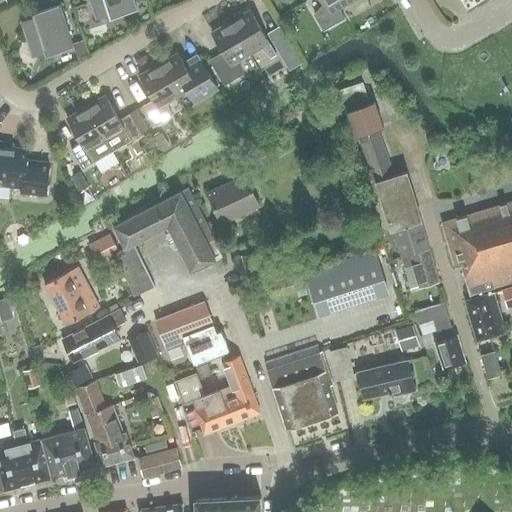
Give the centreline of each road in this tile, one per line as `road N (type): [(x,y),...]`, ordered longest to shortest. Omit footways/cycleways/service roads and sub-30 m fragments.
road 1 (residential): [(489,437),(490,414),(404,141)]
road 2 (unclassified): [(23,511),(289,476)]
road 3 (residential): [(0,72),(13,94),(39,97),(205,0)]
road 4 (residential): [(289,476),(213,280)]
road 5 (unclassified): [(289,476),(458,436),(489,437)]
road 6 (residential): [(511,10),(453,40),(439,37),(416,0)]
